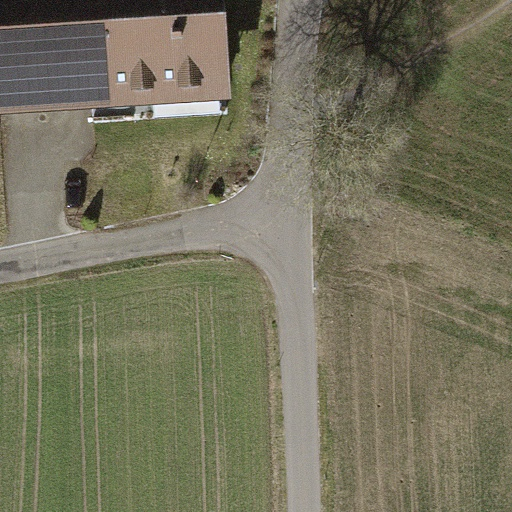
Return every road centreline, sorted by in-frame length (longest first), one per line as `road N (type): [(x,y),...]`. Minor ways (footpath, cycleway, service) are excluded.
road 1 (unclassified): [(293,0),(283,217),(304,511)]
road 2 (track): [(283,217),(0,266)]
road 3 (track): [(285,118),(474,33),(511,5)]
